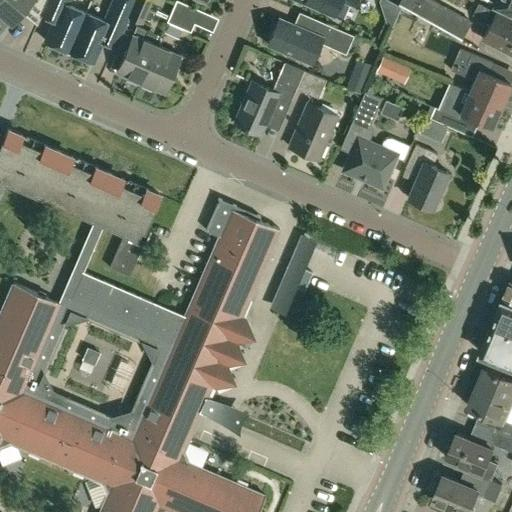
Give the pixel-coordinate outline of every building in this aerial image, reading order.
[(40,17),(41,14),(47,0),(0,0),(0,13),(11,23),(27,5),(40,17)] [(69,50),(86,12),(67,3),(67,0),(47,0),(41,14),(54,19),(45,40),(69,50)] [(114,46),(127,16),(134,0),(113,0),(105,20),(86,12),(69,50),(93,60),(102,40),(114,46)] [(134,0),(127,16),(142,22),(151,0),(134,0)] [(179,0),(175,0),(166,21),(190,31),(200,9),(179,0)] [(299,0),(333,14),(339,0),(348,0),(353,2),(354,0),(299,0)] [(436,0),(399,0),(398,3),(457,36),(468,18),(436,0)] [(511,0),(494,0),(495,0),(493,4),(511,12),(511,0)] [(511,52),(511,19),(496,11),(496,10),(478,1),(473,13),(490,21),(482,38),(511,52)] [(278,17),(267,43),(311,61),(320,42),(345,53),(353,34),(299,11),(293,23),(278,17)] [(400,16),(398,42),(423,44),(426,19),(400,16)] [(140,81),(156,44),(142,37),(145,29),(136,25),(116,71),(140,81)] [(156,44),(140,81),(164,91),(180,54),(156,44)] [(493,61),(460,46),(450,68),(474,78),(469,89),(501,103),(511,82),(488,72),(493,61)] [(377,66),(407,80),(414,63),(384,49),(377,66)] [(283,117),(296,87),(303,69),(284,61),(272,89),(251,80),(233,121),(261,133),(270,111),(283,117)] [(303,69),(296,87),(318,97),(326,78),(303,69)] [(364,89),(349,125),(361,130),(363,125),(370,122),(382,96),(364,89)] [(492,126),(501,103),(469,89),(459,111),(492,126)] [(307,101),(288,145),(318,157),(337,114),(307,101)] [(454,127),(459,117),(435,106),(430,117),(454,127)] [(0,194),(6,182),(94,220),(74,265),(83,269),(103,224),(124,233),(109,267),(130,275),(142,246),(144,246),(151,229),(147,227),(161,194),(7,128),(3,138),(0,136),(0,194)] [(343,168),(382,185),(396,152),(357,135),(343,168)] [(418,173),(408,196),(432,206),(448,170),(432,163),(437,152),(415,142),(405,167),(418,173)] [(0,314),(0,444),(10,441),(94,477),(104,481),(108,493),(104,503),(100,511),(157,511),(167,508),(175,511),(257,511),(265,496),(187,462),(182,450),(187,438),(210,384),(214,386),(231,379),(224,363),(241,356),(234,340),(250,334),(243,317),(240,315),(278,227),(258,219),(260,215),(219,198),(205,230),(219,236),(186,314),(83,269),(74,265),(63,291),(58,301),(14,282),(0,314)] [(511,303),(503,300),(493,323),(511,331),(511,303)] [(511,331),(493,323),(481,353),(511,366),(511,331)] [(511,376),(485,366),(477,386),(511,401),(511,398),(511,376)] [(503,420),(511,401),(477,386),(468,405),(503,420)] [(511,435),(506,433),(498,430),(493,443),(511,451),(511,435)] [(446,456),(472,467),(470,472),(491,480),(491,479),(498,462),(488,458),(493,447),(457,431),(446,456)] [(491,479),(491,480),(470,472),(465,483),(444,474),(433,499),(462,511),(468,511),(478,491),(493,497),(499,483),(501,484),(502,483),(491,479)]
